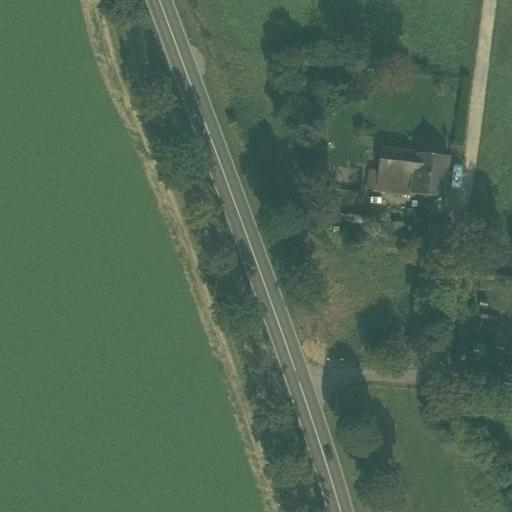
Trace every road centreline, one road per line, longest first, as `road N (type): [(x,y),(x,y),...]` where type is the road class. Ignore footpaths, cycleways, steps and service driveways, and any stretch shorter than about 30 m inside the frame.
road 1 (unclassified): [(487,0),(440,376),(296,375)]
road 2 (secondary): [(296,375),(157,0)]
road 3 (secondary): [(340,511),(296,375)]
